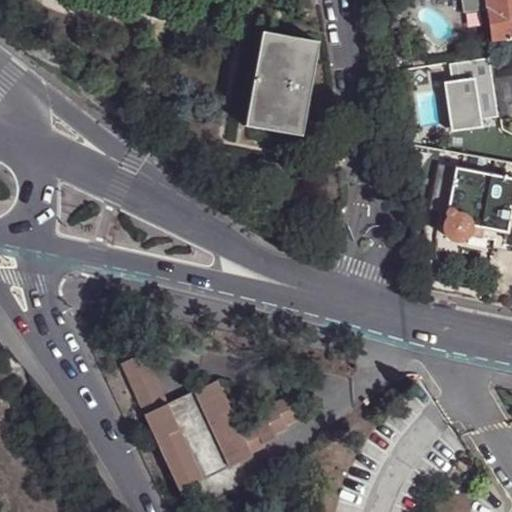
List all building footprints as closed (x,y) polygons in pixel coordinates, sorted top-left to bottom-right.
[(460,0),(462,14),(487,11),(485,0),(460,0)] [(511,38),(511,0),(485,0),(492,42),(511,38)] [(403,17),(397,10),(391,15),(390,30),(398,29),(398,21),(403,17)] [(244,128),(301,138),(317,45),(261,34),(244,128)] [(489,57),(447,64),(451,83),(442,85),(450,134),(482,128),(480,120),(499,117),(489,57)] [(422,58),(410,60),(411,68),(424,66),(422,58)] [(418,135),(409,135),(410,145),(419,146),(418,135)] [(428,211),(446,214),(454,169),(436,166),(428,211)] [(511,178),(454,169),(446,214),(445,222),(447,223),(445,226),(444,234),(448,241),(453,244),(461,245),(467,241),(471,234),(471,227),(509,234),(511,217),(511,178)] [(124,369),(147,418),(170,408),(147,358),(124,369)] [(196,396),(231,471),(254,460),(253,457),(264,451),(263,448),(274,443),(273,440),(284,434),(282,431),(294,426),(283,404),(272,409),(273,412),(262,417),(263,420),(252,426),(254,429),(242,434),(219,385),(196,396)] [(170,408),(147,418),(182,493),(205,483),(170,408)] [(231,471),(205,483),(215,504),(241,492),(231,471)]
